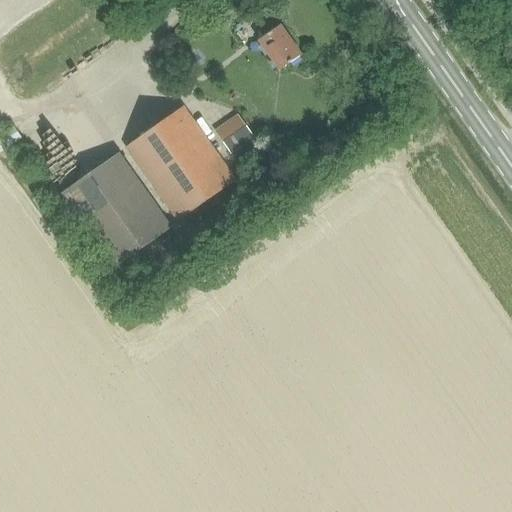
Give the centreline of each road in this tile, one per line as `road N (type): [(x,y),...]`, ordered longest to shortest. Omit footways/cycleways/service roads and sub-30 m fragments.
road 1 (secondary): [(511,168),(393,0)]
road 2 (track): [(136,44),(37,107),(0,115)]
